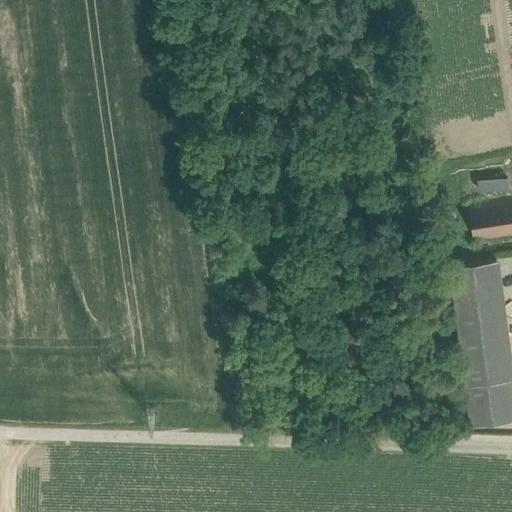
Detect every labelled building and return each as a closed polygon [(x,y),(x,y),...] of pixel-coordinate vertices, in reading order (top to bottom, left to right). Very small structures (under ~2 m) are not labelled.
[(479,185),(508,184),(507,176),(479,177),(479,185)] [(511,196),(467,203),(473,242),(511,235),(511,196)] [(496,257),(448,264),(460,357),(508,351),(496,257)] [(508,351),(460,357),(464,383),(511,377),(508,351)] [(511,377),(464,383),(469,423),(511,417),(511,377)] [(225,511),(226,495),(57,491),(56,511),(225,511)]
